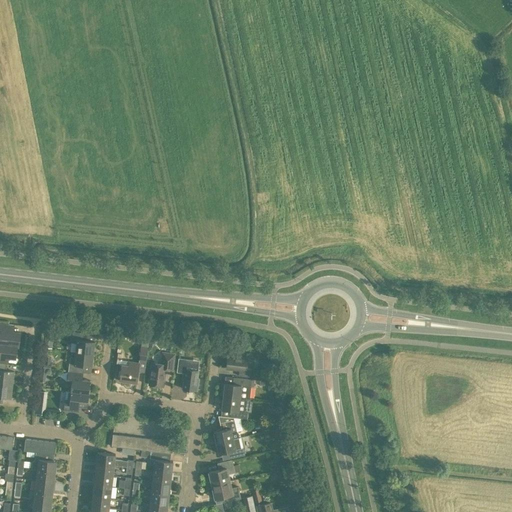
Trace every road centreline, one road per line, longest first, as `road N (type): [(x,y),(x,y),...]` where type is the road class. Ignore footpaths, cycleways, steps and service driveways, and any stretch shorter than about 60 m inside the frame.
road 1 (secondary): [(299,310),(0,275)]
road 2 (secondary): [(356,511),(326,346)]
road 3 (secondary): [(511,334),(361,318)]
